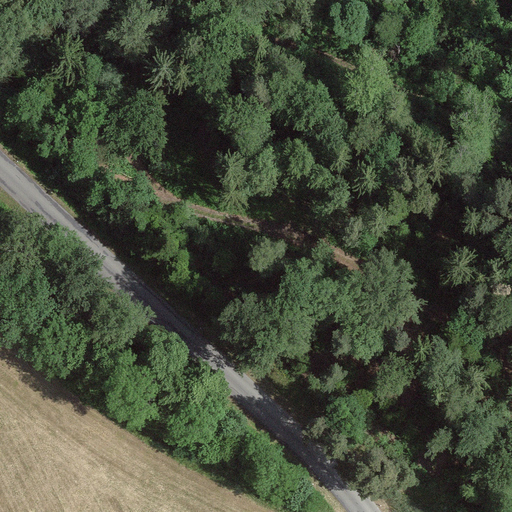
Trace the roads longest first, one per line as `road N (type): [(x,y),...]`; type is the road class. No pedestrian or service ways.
road 1 (track): [(31,0),(23,12),(26,52),(128,145),(166,197),(308,238),(374,268),(511,366)]
road 2 (tertiary): [(364,511),(321,462),(0,167)]
road 3 (track): [(511,125),(429,103),(294,44),(159,36),(78,0)]
road 4 (track): [(166,197),(111,172),(0,85)]
